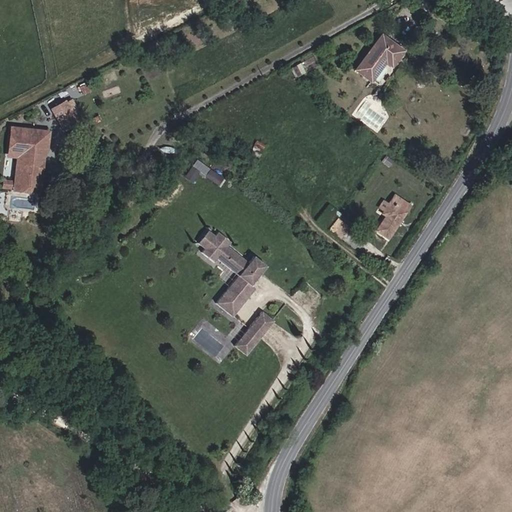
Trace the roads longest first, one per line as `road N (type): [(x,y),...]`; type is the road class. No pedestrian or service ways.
road 1 (tertiary): [(511,65),(502,116),(294,446),(269,511)]
road 2 (track): [(0,385),(242,510),(268,508)]
